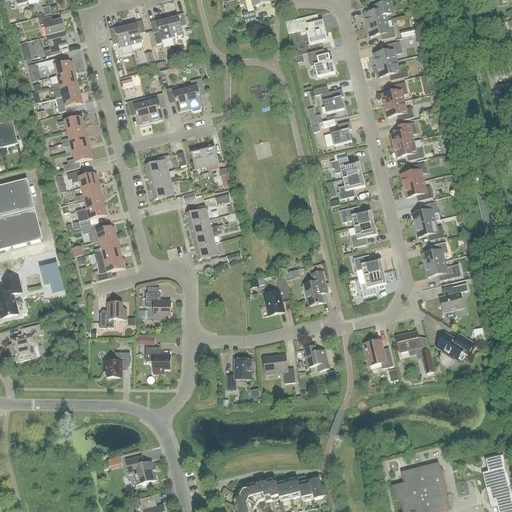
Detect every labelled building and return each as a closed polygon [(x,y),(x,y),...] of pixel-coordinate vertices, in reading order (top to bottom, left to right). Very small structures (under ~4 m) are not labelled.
[(256,22),(253,8),(270,4),(269,0),(244,0),(248,13),(242,15),(244,25),(256,22)] [(385,16),(390,15),(394,14),(391,2),(373,7),(374,13),(364,15),(367,27),(387,22),(385,16)] [(167,21),(172,39),(183,36),(181,28),(186,26),(184,14),(178,16),(178,18),(167,21)] [(317,16),(305,19),(285,24),(288,34),(300,32),(300,35),(306,34),(309,46),(322,43),(323,44),(329,42),(328,38),(327,38),(323,22),(319,23),(317,16)] [(48,38),(65,34),(61,21),(52,23),(51,17),(39,20),(40,27),(45,26),(48,38)] [(162,43),(162,42),(172,39),(167,21),(157,24),(156,21),(150,23),(156,46),(161,45),(162,43)] [(126,28),(131,46),(142,44),(139,35),(145,34),(142,22),(136,23),(137,26),(126,28)] [(388,28),(387,22),(367,27),(370,39),(380,36),(381,42),(396,38),(393,27),(388,28)] [(120,49),(131,46),(126,28),(116,31),(115,29),(109,30),(113,46),(119,44),(120,49)] [(68,46),(65,34),(48,38),(51,50),(44,52),(46,59),(60,55),(59,49),(68,46)] [(29,43),(22,45),(26,61),(33,59),(29,43)] [(376,67),(396,62),(395,56),(403,54),(400,43),(383,47),(384,53),(374,55),(376,67)] [(331,55),(325,56),(323,51),(307,54),(310,67),(314,66),(317,79),(335,74),(331,55)] [(145,55),(148,67),(155,65),(152,53),(145,55)] [(47,69),(48,72),(55,71),(57,77),(75,73),(72,62),(54,67),(53,61),(37,65),(39,71),(47,69)] [(398,68),(396,62),(376,67),(379,79),(390,76),(391,82),(408,78),(405,67),(398,68)] [(77,83),(75,73),(57,77),(59,84),(52,86),(53,90),(77,83)] [(422,77),(427,95),(433,93),(427,75),(422,77)] [(133,87),(132,80),(122,83),(123,89),(133,87)] [(190,111),(192,110),(192,112),(194,113),(200,111),(201,110),(200,108),(202,108),(199,95),(205,93),(201,80),(190,82),(192,89),(185,91),(190,111)] [(77,83),(53,90),(49,91),(50,94),(54,93),(55,100),(62,98),(80,94),(77,83)] [(384,107),(404,103),(402,97),(408,95),(405,84),(390,87),(392,93),(381,96),(384,107)] [(178,114),(190,111),(185,91),(178,93),(177,88),(166,91),(169,103),(175,101),(178,114)] [(341,99),(344,98),(342,91),(329,94),(327,88),(313,91),(315,97),(321,96),(326,115),(344,110),(341,99)] [(62,98),(62,99),(55,101),(59,115),(66,113),(65,109),(83,105),(80,94),(62,98)] [(163,95),(145,99),(151,124),(163,121),(160,108),(166,107),(163,95)] [(139,127),(151,124),(145,99),(127,104),(130,116),(136,114),(139,127)] [(406,110),(404,103),(384,107),(387,119),(397,117),(399,122),(413,119),(411,108),(406,110)] [(67,133),(85,128),(82,118),(64,122),(57,124),(58,128),(65,126),(67,133)] [(0,149),(18,145),(12,122),(0,125),(0,149)] [(349,131),(351,131),(350,123),(338,126),(339,133),(331,135),(333,147),(352,143),(349,131)] [(394,148),(414,143),(412,137),(417,135),(415,124),(400,128),(401,133),(391,136),(394,148)] [(63,145),(87,139),(85,128),(67,133),(69,140),(62,141),(63,145)] [(90,149),(87,139),(63,145),(64,149),(70,147),(72,154),(90,149)] [(415,150),(414,143),(394,148),(397,159),(407,157),(408,163),(423,159),(421,149),(415,150)] [(202,148),(207,168),(222,164),(220,156),(217,157),(214,145),(202,148)] [(192,172),(207,168),(202,148),(190,151),(193,163),(190,164),(192,172)] [(74,161),(67,162),(68,165),(63,167),(65,173),(78,170),(77,164),(93,160),(90,149),(72,154),(74,161)] [(180,168),(187,166),(183,154),(177,155),(180,168)] [(145,166),(148,178),(168,173),(164,158),(157,160),(157,163),(145,166)] [(347,159),(330,163),(332,171),(334,170),(335,175),(341,174),(342,181),(362,176),(359,164),(349,166),(347,159)] [(403,188),(423,183),(421,176),(427,175),(424,164),(410,168),(411,173),(401,176),(403,188)] [(68,182),(72,181),(73,185),(80,183),(81,189),(99,185),(96,174),(80,178),(79,173),(67,176),(68,182)] [(171,184),(171,185),(179,183),(178,178),(170,180),(168,173),(148,178),(151,189),(171,184)] [(362,176),(342,181),(344,187),(338,189),(339,194),(337,194),(339,201),(354,198),(353,191),(365,188),(362,176)] [(0,187),(0,255),(6,254),(5,251),(43,242),(27,180),(0,187)] [(425,189),(423,183),(403,188),(406,199),(417,197),(418,203),(433,199),(430,188),(425,189)] [(175,199),(171,185),(171,184),(151,189),(154,201),(166,198),(167,201),(175,199)] [(77,202),(102,195),(99,185),(81,189),(83,196),(76,198),(77,202)] [(196,200),(195,194),(183,197),(184,203),(196,200)] [(104,206),(102,195),(77,202),(78,205),(85,203),(87,210),(104,206)] [(230,203),(228,196),(215,199),(217,206),(230,203)] [(415,227),(435,222),(433,215),(438,214),(436,204),(421,207),(422,213),(412,215),(415,227)] [(87,210),(87,211),(76,213),(79,223),(73,224),(74,231),(82,229),(87,228),(86,222),(89,221),(107,217),(104,206),(87,210)] [(186,215),(189,226),(209,221),(205,207),(197,209),(198,212),(186,215)] [(352,222),(354,229),(374,224),(371,212),(358,215),(357,208),(340,212),(343,224),(352,222)] [(223,226),(218,227),(211,228),(209,221),(189,226),(192,238),(219,231),(224,230),(223,226)] [(436,229),(435,222),(415,227),(418,239),(428,237),(430,242),(444,239),(442,227),(436,229)] [(377,236),(374,224),(354,229),(356,236),(350,237),(353,250),(366,246),(364,239),(377,236)] [(95,226),(87,228),(82,229),(83,235),(88,234),(91,245),(99,243),(116,238),(114,227),(96,232),(95,226)] [(219,231),(192,238),(195,250),(215,245),(213,238),(220,235),(219,231)] [(95,255),(119,249),(116,238),(99,243),(101,249),(94,251),(95,255)] [(422,256),(425,267),(444,263),(443,256),(448,254),(445,244),(431,247),(432,253),(422,256)] [(215,245),(195,250),(198,262),(210,259),(211,262),(219,260),(215,245)] [(73,259),(84,257),(81,247),(71,250),(73,259)] [(95,255),(97,265),(122,259),(119,249),(95,255)] [(242,260),(240,254),(226,257),(228,264),(242,260)] [(366,257),(353,260),(356,273),(362,271),(364,278),(384,273),(381,261),(368,264),(366,257)] [(97,265),(99,272),(100,276),(96,277),(98,283),(110,280),(108,274),(125,270),(122,259),(97,265)] [(446,269),(444,263),(425,267),(427,279),(438,277),(439,283),(461,278),(458,266),(446,269)] [(40,269),(44,286),(50,284),(52,293),(62,290),(56,265),(40,269)] [(291,272),(284,274),(286,282),(293,280),(291,272)] [(321,297),(327,295),(322,273),(311,276),(313,284),(303,286),(309,308),(323,304),(321,297)] [(384,273),(364,278),(365,285),(359,286),(362,298),(376,295),(374,288),(386,285),(384,273)] [(13,296),(21,294),(17,279),(3,282),(6,294),(0,295),(0,313),(2,320),(18,316),(13,296)] [(263,280),(250,283),(251,289),(264,286),(263,280)] [(268,317),(284,313),(281,301),(289,299),(285,280),(276,282),(279,292),(263,296),(268,317)] [(460,294),(468,292),(466,285),(452,288),(454,295),(439,299),(443,315),(464,310),(460,294)] [(160,303),(160,295),(146,295),(146,309),(154,309),(154,322),(164,322),(164,318),(170,318),(171,303),(160,303)] [(122,311),(122,305),(107,305),(107,315),(100,315),(100,329),(114,330),(114,321),(126,321),(126,311),(122,311)] [(39,337),(42,336),(40,326),(20,331),(22,337),(10,340),(12,345),(8,346),(11,356),(14,356),(16,364),(36,359),(33,349),(39,347),(38,343),(40,342),(39,337)] [(399,354),(420,349),(417,333),(396,338),(399,354)] [(484,333),(474,335),(475,343),(485,341),(484,333)] [(437,349),(442,352),(440,355),(440,363),(441,365),(443,367),(445,368),(448,368),(451,367),(457,358),(458,359),(461,354),(469,359),(477,346),(463,338),(459,344),(445,335),(437,349)] [(382,370),(393,368),(389,352),(383,354),(380,342),(364,346),(369,367),(381,365),(382,370)] [(315,347),(304,350),(306,357),(305,359),(307,368),(309,369),(318,367),(319,373),(329,370),(325,352),(316,354),(315,347)] [(160,357),(160,349),(145,349),(145,363),(154,363),(153,376),(164,376),(164,372),(170,372),(170,357),(160,357)] [(425,375),(434,373),(429,351),(420,353),(425,375)] [(130,369),(130,354),(116,354),(116,363),(103,363),(103,373),(107,373),(107,379),(122,379),(122,369),(130,369)] [(285,385),(295,384),(294,370),(287,370),(286,357),(263,360),(265,376),(283,373),(285,385)] [(251,361),(243,361),(241,360),(238,360),(237,361),(234,361),(235,377),(227,377),(227,391),(236,391),(235,381),(251,381),(251,361)] [(396,370),(390,372),(393,382),(398,381),(396,370)] [(488,473),(482,474),(491,510),(497,509),(497,511),(511,511),(511,492),(503,456),(485,461),(488,473)] [(112,470),(124,467),(122,457),(109,459),(112,470)] [(136,487),(156,482),(152,462),(140,465),(138,458),(125,461),(129,476),(133,475),(136,487)] [(447,511),(449,511),(437,465),(402,474),(404,484),(393,487),(396,502),(400,501),(403,511),(447,511)] [(253,511),(259,502),(265,501),(265,504),(279,500),(280,503),(301,498),(302,503),(324,498),(319,479),(298,485),(297,479),(276,485),(275,479),(246,487),(247,488),(242,490),(234,503),(235,508),(234,508),(234,511),(253,511)] [(164,511),(163,507),(157,509),(154,497),(137,501),(140,511),(164,511)]
